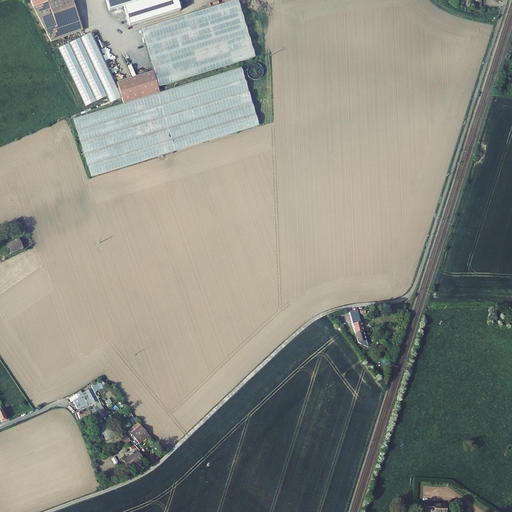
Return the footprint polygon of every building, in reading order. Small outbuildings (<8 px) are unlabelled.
[(46,0),(47,2),(33,7),(51,42),(83,31),(72,0),(46,0)] [(104,0),(108,11),(122,7),(128,27),(179,11),(175,0),(104,0)] [(153,71),(158,87),(255,57),(237,0),(234,0),(140,29),(153,71)] [(109,96),(119,91),(91,35),(80,40),(109,96)] [(78,42),(67,47),(95,103),(106,98),(78,42)] [(54,54),(82,110),(93,105),(64,49),(54,54)] [(84,149),(93,177),(260,126),(243,69),(75,120),(84,149)] [(124,103),(153,94),(151,89),(158,87),(153,71),(117,82),(124,103)] [(24,249),(19,238),(6,244),(11,255),(24,249)] [(359,311),(350,312),(355,334),(363,332),(361,322),(360,323),(359,317),(360,317),(359,311)] [(366,347),(363,332),(355,334),(357,342),(366,347)] [(103,387),(106,386),(100,380),(89,386),(94,395),(95,397),(98,396),(94,389),(98,387),(110,410),(114,408),(108,395),(107,396),(103,387)] [(91,393),(84,396),(87,405),(97,400),(95,397),(94,395),(92,396),(91,393)] [(77,409),(87,405),(84,396),(79,398),(80,401),(75,403),(77,409)] [(103,411),(105,411),(107,410),(101,399),(97,400),(99,403),(103,411)] [(122,405),(114,408),(116,413),(112,414),(116,419),(130,414),(122,405)] [(100,419),(93,406),(89,407),(96,421),(100,419)] [(105,441),(114,438),(108,423),(100,426),(105,441)] [(149,436),(138,424),(129,431),(140,443),(149,436)] [(129,468),(142,461),(137,453),(124,460),(129,468)] [(444,511),(445,505),(431,505),(431,503),(423,503),(422,511),(444,511)]
